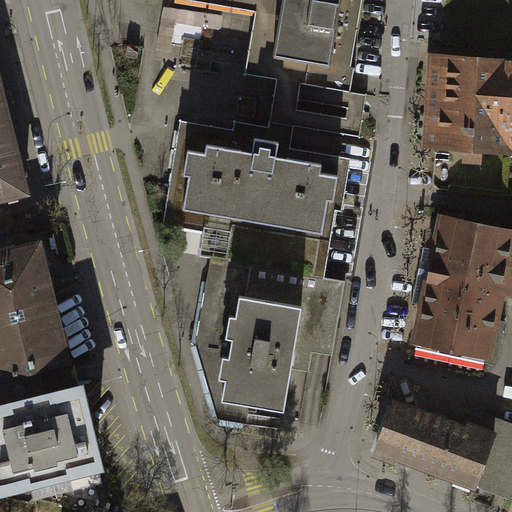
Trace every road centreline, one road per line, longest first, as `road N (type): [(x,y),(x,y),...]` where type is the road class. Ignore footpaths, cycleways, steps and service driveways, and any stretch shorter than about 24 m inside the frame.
road 1 (primary): [(49,0),(118,272),(193,511)]
road 2 (residential): [(329,489),(378,236),(401,0)]
